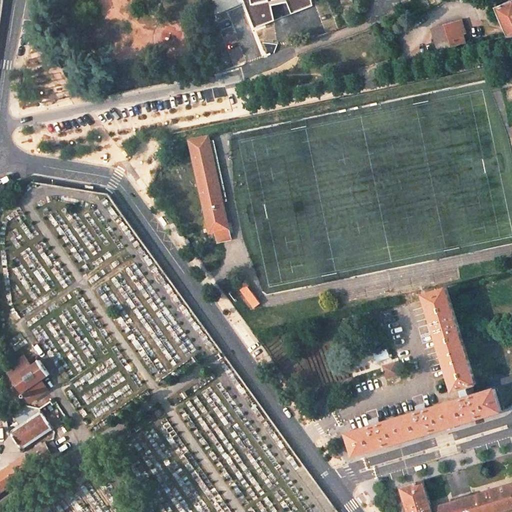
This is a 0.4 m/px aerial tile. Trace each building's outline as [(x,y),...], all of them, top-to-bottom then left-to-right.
[(511,0),(496,8),(507,36),(511,36),(511,0)] [(458,23),(433,30),(439,50),(464,42),(458,23)] [(190,140),(210,233),(216,231),(218,240),(231,238),(229,228),(223,203),(209,137),(190,140)] [(253,297),(245,286),(240,289),(248,300),(253,297)] [(436,332),(454,391),(462,388),(469,386),(476,384),(447,288),(425,294),(433,323),(436,332)] [(248,300),(254,308),(258,304),(253,297),(248,300)] [(436,332),(433,323),(427,325),(430,334),(436,332)] [(8,369),(13,378),(32,366),(25,356),(8,369)] [(13,378),(23,393),(42,380),(50,374),(40,360),(32,366),(13,378)] [(396,362),(384,366),(387,378),(399,374),(396,362)] [(23,393),(30,402),(36,398),(48,389),(42,380),(23,393)] [(469,386),(462,388),(464,398),(472,396),(469,386)] [(348,433),(355,455),(502,411),(495,389),(472,396),(464,398),(428,409),(418,412),(382,423),(372,426),(348,433)] [(12,412),(21,425),(40,412),(39,410),(27,407),(12,412)] [(53,428),(42,411),(40,412),(21,425),(13,430),(10,429),(8,431),(8,433),(9,435),(11,435),(12,435),(20,447),(19,449),(20,451),(23,452),(25,450),(25,448),(52,429),(53,428)] [(45,442),(27,455),(36,468),(53,457),(47,444),(46,443),(45,442)] [(52,442),(47,444),(53,457),(58,454),(52,442)] [(36,468),(27,455),(0,473),(0,485),(3,491),(36,468)] [(432,511),(431,508),(423,481),(401,488),(407,507),(403,508),(404,511),(432,511)] [(511,483),(431,508),(432,511),(499,511),(511,508),(511,483)]
